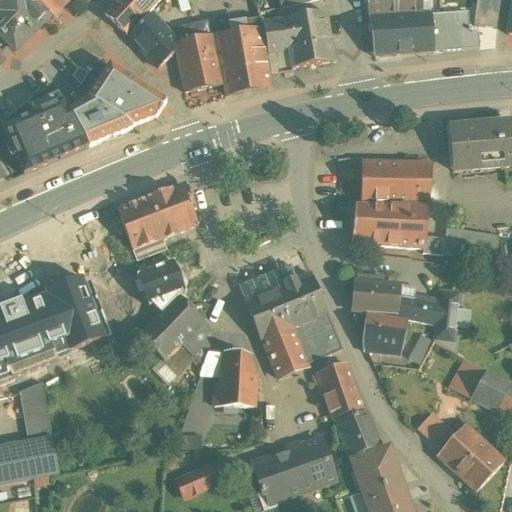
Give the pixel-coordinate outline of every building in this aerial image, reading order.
[(0,0),(0,43),(3,41),(14,52),(49,16),(49,15),(32,0),(0,0)] [(32,0),(49,15),(49,16),(52,19),(53,20),(72,0),(32,0)] [(119,0),(105,16),(127,37),(162,0),(119,0)] [(245,0),(250,18),(243,20),(246,35),(249,35),(250,28),(256,26),(259,15),(255,0),(245,0)] [(324,0),(279,0),(282,10),(325,0),(324,0)] [(366,0),(368,17),(430,14),(428,0),(366,0)] [(500,0),(477,0),(473,28),(496,31),(500,0)] [(327,14),(263,25),(268,57),(283,55),(282,50),(287,49),(291,71),(335,64),(327,14)] [(468,15),(431,17),(433,54),(479,51),(478,36),(469,31),(468,15)] [(175,42),(152,17),(129,38),(158,71),(173,57),(173,56),(170,46),(175,42)] [(431,17),(369,21),(375,59),(433,55),(433,54),(431,17)] [(208,22),(180,28),(184,45),(174,47),(185,94),(223,86),(213,39),(211,39),(208,22)] [(249,35),(246,35),(216,40),(225,86),(224,86),(227,98),(271,90),(265,58),(260,33),(256,26),(250,28),(249,35)] [(164,105),(110,69),(104,78),(98,75),(93,81),(88,78),(77,94),(97,107),(130,128),(156,118),(164,105)] [(57,94),(20,117),(48,166),(89,149),(73,122),(57,94)] [(130,128),(97,107),(73,122),(89,149),(90,149),(90,150),(96,148),(95,146),(132,131),(132,129),(130,128)] [(511,127),(511,124),(449,130),(453,173),(511,168),(511,127)] [(431,168),(363,167),(362,205),(428,206),(431,168)] [(171,191),(117,212),(132,253),(198,228),(192,212),(196,211),(189,193),(182,196),(171,191)] [(427,209),(355,208),(352,245),(352,246),(423,251),(422,256),(443,258),(443,256),(442,256),(445,242),(425,240),(427,209)] [(499,241),(446,232),(445,242),(442,256),(443,256),(495,264),(499,241)] [(290,267),(239,288),(245,303),(244,303),(261,345),(261,344),(276,380),(342,353),(311,276),(297,282),(290,267)] [(400,289),(372,287),(373,278),(357,277),(356,286),(354,285),(351,312),(396,316),(396,318),(396,320),(421,325),(424,304),(396,301),(400,289)] [(140,288),(104,324),(131,351),(139,343),(134,338),(177,297),(161,279),(140,288)] [(179,299),(140,338),(178,379),(196,360),(195,359),(198,353),(207,358),(208,355),(216,334),(179,299)] [(29,304),(0,311),(0,401),(11,398),(49,382),(29,304)] [(442,307),(424,304),(421,325),(433,328),(442,307)] [(407,324),(366,317),(362,343),(364,354),(388,356),(391,349),(402,351),(407,324)] [(433,345),(421,338),(409,361),(410,362),(409,363),(411,364),(411,363),(420,368),(433,345)] [(511,387),(433,345),(420,368),(418,373),(498,417),(511,423),(511,387)] [(250,357),(223,355),(223,356),(208,355),(207,358),(197,387),(216,388),(214,409),(255,411),(256,381),(250,357)] [(347,367),(317,377),(333,423),(363,413),(347,367)] [(365,415),(337,423),(350,460),(380,449),(365,415)] [(156,450),(135,419),(123,428),(144,458),(156,450)] [(504,465),(465,428),(438,459),(477,494),(504,465)] [(52,441),(2,451),(9,487),(52,478),(59,477),(52,441)] [(321,443),(252,467),(261,493),(262,496),(266,495),(270,507),(335,484),(321,443)] [(389,449),(351,462),(368,511),(394,511),(409,507),(389,449)] [(9,487),(0,488),(0,504),(43,497),(41,511),(45,511),(47,511),(52,478),(9,487)] [(187,480),(177,485),(184,501),(194,497),(187,480)]
